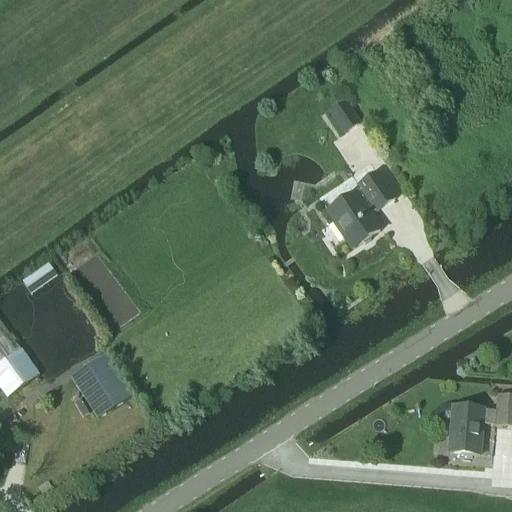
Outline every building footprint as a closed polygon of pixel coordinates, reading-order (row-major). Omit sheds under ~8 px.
[(330,116),(343,139),(359,129),(346,106),(330,116)] [(377,176),(359,188),(362,193),(355,197),(355,196),(328,214),(353,252),(362,246),(365,247),(371,243),(371,240),(380,234),(363,210),(370,205),(377,215),(395,203),(377,176)] [(48,267),(23,284),(31,296),(56,279),(48,267)] [(39,379),(0,323),(0,391),(7,402),(39,379)] [(107,358),(71,381),(98,421),(133,398),(107,358)] [(448,457),(480,459),(482,429),(511,430),(511,400),(497,399),(496,414),(451,411),(448,457)]
